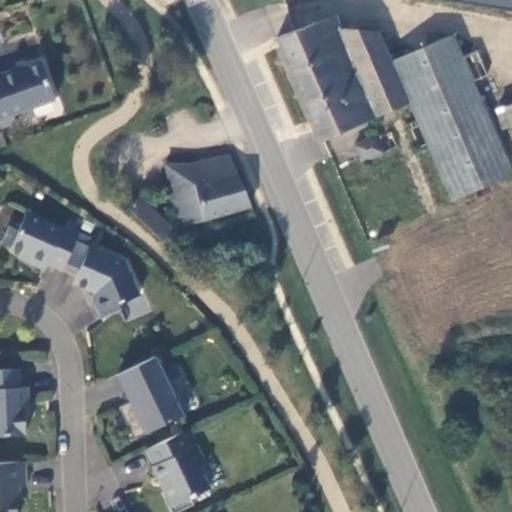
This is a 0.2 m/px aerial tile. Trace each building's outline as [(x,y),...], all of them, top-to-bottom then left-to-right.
[(511,0),(416,0),(511,16),(511,0)] [(335,15),(277,36),(322,140),(410,100),(452,197),(511,171),(472,81),(487,74),(477,50),(461,57),(452,35),(389,62),(377,32),(340,29),(335,15)] [(0,126),(16,120),(14,114),(55,98),(40,60),(17,69),(16,66),(0,72),(0,126)] [(511,104),(497,109),(503,129),(511,125),(511,104)] [(376,135),(355,144),(362,161),(396,145),(390,131),(376,137),(376,135)] [(222,215),(248,207),(229,155),(188,164),(165,164),(177,226),(222,215)] [(139,195),(127,208),(146,225),(158,213),(139,195)] [(44,268),(46,263),(61,269),(77,233),(61,226),(61,227),(25,211),(17,229),(8,225),(0,242),(19,250),(16,256),(44,268)] [(158,213),(146,225),(162,241),(174,229),(158,213)] [(124,261),(88,245),(72,281),(93,291),(90,296),(98,316),(119,307),(117,303),(138,294),(124,261)] [(149,357),(112,375),(125,402),(129,410),(116,416),(128,440),(178,416),(151,362),(149,357)] [(0,434),(23,433),(22,405),(27,405),(27,398),(26,386),(19,386),(18,368),(0,368),(0,434)] [(125,402),(113,408),(114,411),(116,416),(129,410),(125,402)] [(192,501),(189,494),(208,485),(198,464),(204,461),(195,442),(189,445),(184,434),(182,430),(145,448),(152,464),(151,465),(159,480),(161,479),(166,488),(161,491),(171,511),(192,501)] [(0,511),(15,511),(14,485),(25,485),(24,460),(0,461),(0,511)]
